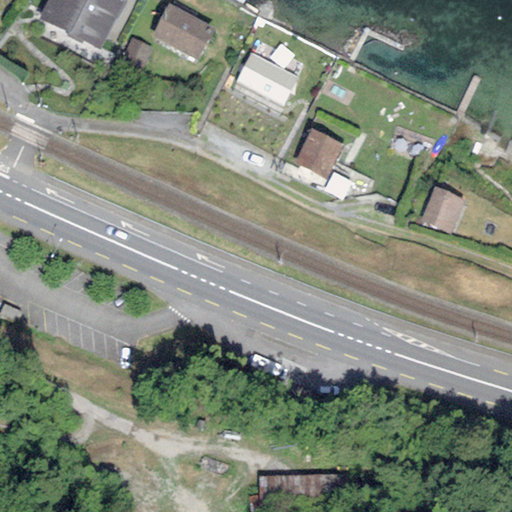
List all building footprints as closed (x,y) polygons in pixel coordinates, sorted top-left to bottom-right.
[(121,3),(113,0),(53,0),(46,16),(102,42),(121,3)] [(205,25),(171,8),(157,34),(197,54),(207,35),(201,32),(205,25)] [(151,48),(134,39),(125,58),(142,67),(151,48)] [(297,77),(253,56),(238,87),(282,108),(297,77)] [(340,144),(316,131),(300,161),(324,174),(340,144)] [(462,199),(437,189),(424,221),(449,231),(462,199)] [(347,511),(346,477),(261,478),(261,511),(347,511)]
